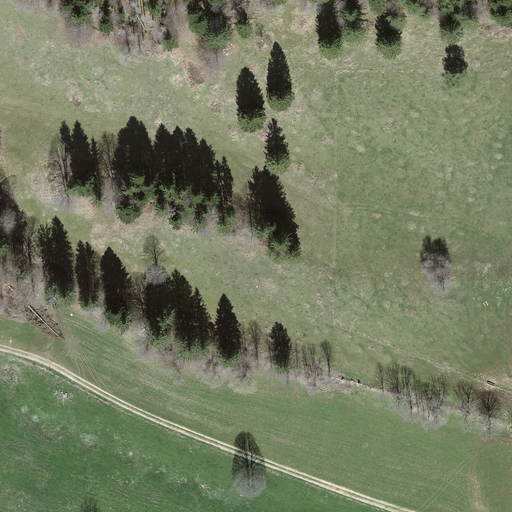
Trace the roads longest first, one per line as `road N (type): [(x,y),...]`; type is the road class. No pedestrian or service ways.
road 1 (track): [(399,511),(189,434),(51,364)]
road 2 (track): [(51,364),(42,262),(0,188)]
